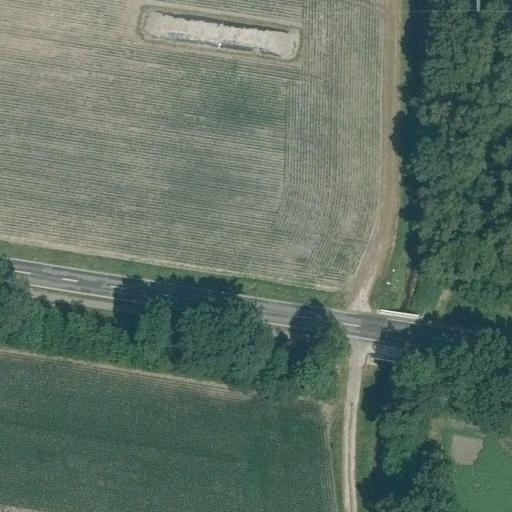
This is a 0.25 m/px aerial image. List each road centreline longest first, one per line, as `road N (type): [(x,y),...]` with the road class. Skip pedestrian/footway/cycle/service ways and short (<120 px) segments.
road 1 (tertiary): [(0,268),(511,351)]
road 2 (track): [(436,340),(449,286),(497,178),(493,27),(500,0)]
road 3 (track): [(357,326),(347,511)]
